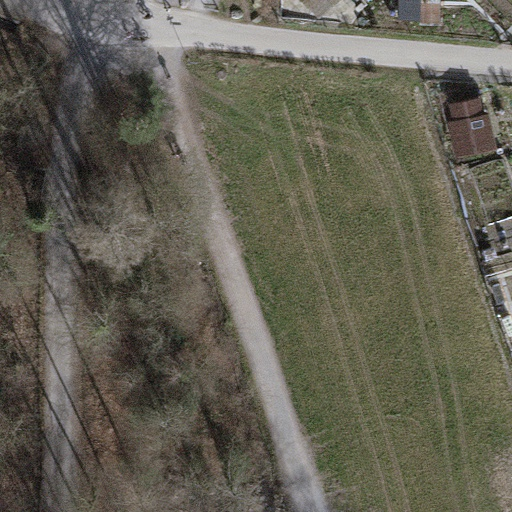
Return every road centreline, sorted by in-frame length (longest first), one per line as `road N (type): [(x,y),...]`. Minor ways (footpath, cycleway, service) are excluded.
road 1 (track): [(311,511),(221,238),(141,29)]
road 2 (track): [(47,511),(52,254),(77,94),(141,29)]
road 3 (unclassified): [(511,60),(141,29)]
road 4 (track): [(9,0),(141,29)]
